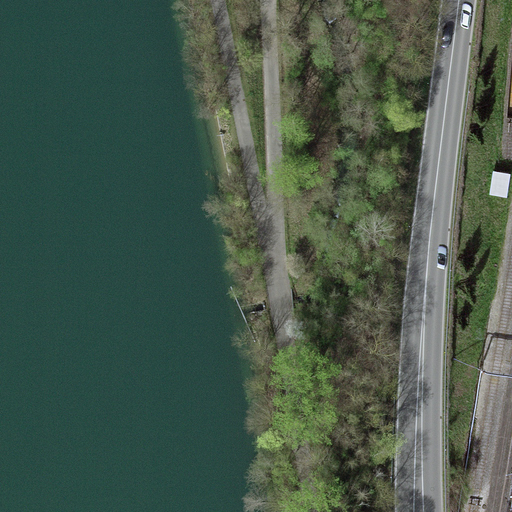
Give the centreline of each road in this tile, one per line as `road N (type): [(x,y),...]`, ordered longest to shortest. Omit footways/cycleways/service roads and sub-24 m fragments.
road 1 (secondary): [(418,511),(420,365),(458,0)]
road 2 (unclassified): [(218,0),(278,273)]
road 3 (unclassified): [(265,0),(278,273)]
road 4 (unclassified): [(278,273),(318,511)]
